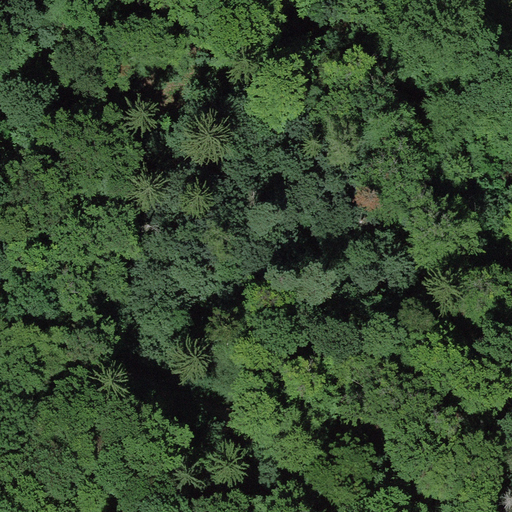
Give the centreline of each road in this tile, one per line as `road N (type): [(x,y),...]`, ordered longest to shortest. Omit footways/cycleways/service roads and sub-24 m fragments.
road 1 (track): [(0,328),(278,441),(403,511)]
road 2 (track): [(254,0),(99,30),(0,93)]
